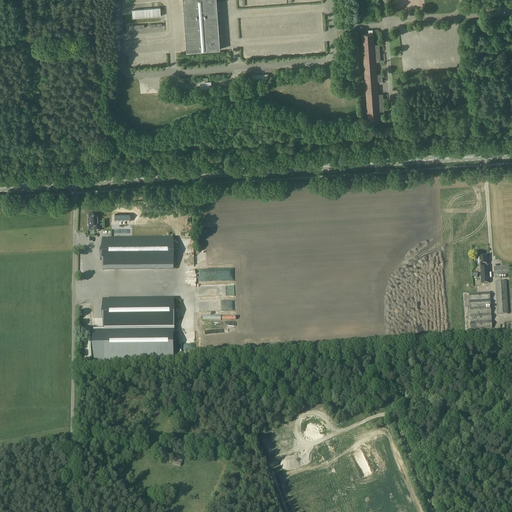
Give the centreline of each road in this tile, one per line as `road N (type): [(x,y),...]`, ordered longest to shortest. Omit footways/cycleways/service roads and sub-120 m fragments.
road 1 (primary): [(76,182),(511,154)]
road 2 (unclassified): [(69,511),(76,182)]
